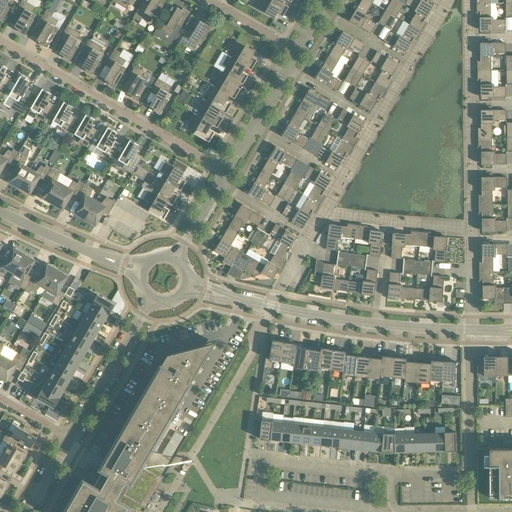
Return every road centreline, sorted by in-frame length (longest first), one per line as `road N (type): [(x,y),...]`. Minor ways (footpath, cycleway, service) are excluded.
road 1 (residential): [(391,477),(270,463),(261,470),(264,498),(375,511)]
road 2 (residential): [(228,172),(0,41)]
road 3 (residential): [(154,297),(70,436)]
road 4 (residential): [(0,214),(143,275)]
